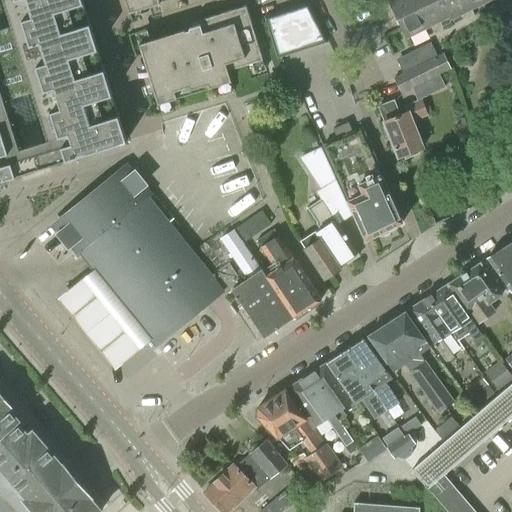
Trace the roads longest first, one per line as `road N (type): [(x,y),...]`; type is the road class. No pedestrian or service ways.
road 1 (residential): [(140,455),(511,209)]
road 2 (tertiary): [(140,455),(0,292)]
